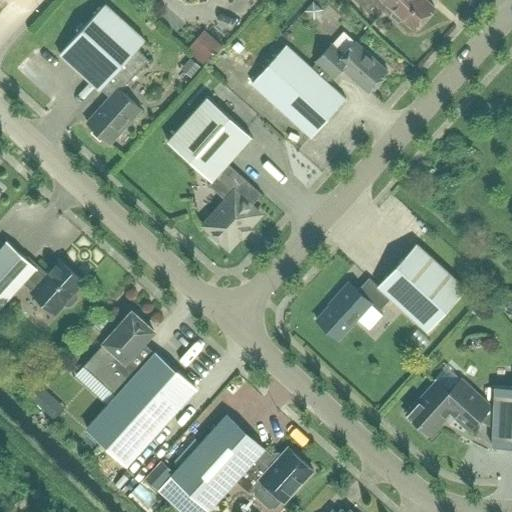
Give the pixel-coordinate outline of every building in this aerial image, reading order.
[(414,29),(434,7),(426,0),(381,0),(393,10),(392,15),(398,21),(403,19),(414,29)] [(149,60),(137,49),(145,40),(105,3),(59,54),(99,90),(100,89),(109,97),(87,122),(110,143),(141,109),(121,90),(149,60)] [(187,47),(206,64),(223,45),(205,28),(187,47)] [(286,44),(251,83),(311,137),(346,99),(327,82),(332,76),(333,77),(342,68),(368,92),(388,71),(356,42),(344,55),(331,43),(316,61),(317,62),(311,67),(286,44)] [(217,245),(221,241),(229,248),(241,235),(242,236),(250,228),(248,227),(260,213),(251,205),(262,194),(228,163),(252,136),(207,96),(167,141),(211,180),(208,184),(226,200),(203,225),(211,232),(207,236),(217,245)] [(7,240),(0,247),(0,308),(23,283),(55,313),(64,303),(66,305),(71,304),(77,297),(77,293),(75,291),(83,282),(60,260),(46,276),(7,240)] [(335,298),(316,319),(338,339),(371,304),(379,311),(391,298),(427,331),(466,288),(416,243),(377,285),(369,277),(357,290),(348,282),(334,297),(335,298)] [(106,445),(128,465),(196,389),(155,352),(138,370),(127,360),(154,331),(132,311),(104,342),(117,353),(106,364),(126,383),(86,427),(106,445)] [(437,382),(408,413),(430,433),(450,411),(469,428),(478,419),(482,420),(493,425),(492,446),(511,447),(511,386),(495,386),(494,409),(489,407),(490,405),(461,379),(449,393),(437,382)] [(212,401),(192,411),(198,423),(218,412),(212,401)] [(184,511),(204,511),(249,463),(262,475),(259,478),(263,481),(256,488),(256,494),(269,506),(274,505),(281,498),(284,501),(286,499),(313,470),(288,447),(280,455),(278,453),(273,453),(271,456),(264,449),(227,416),(160,490),(184,511)] [(142,485),(135,501),(151,507),(157,492),(142,485)]
